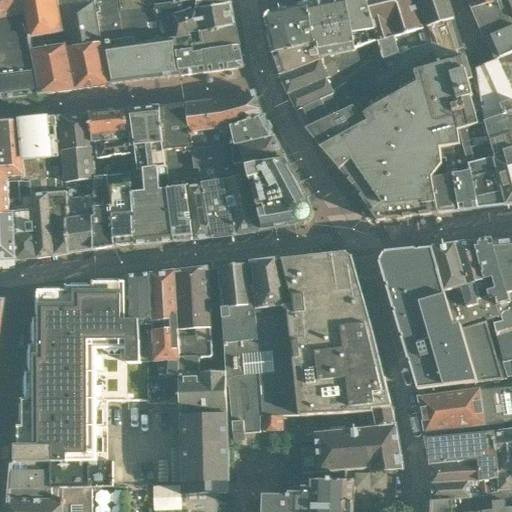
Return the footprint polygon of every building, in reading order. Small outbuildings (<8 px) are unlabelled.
[(0,0),(0,20),(26,17),(23,0),(0,0)] [(119,0),(120,11),(155,6),(194,0),(119,0)] [(194,0),(155,6),(157,19),(173,16),(196,9),(231,4),(230,0),(194,0)] [(337,75),(353,105),(378,93),(371,78),(386,71),(382,59),(382,57),(377,41),(376,41),(370,43),(370,44),(355,49),(346,0),(332,0),(309,5),(318,45),(321,59),(316,61),(325,70),(335,64),(337,75)] [(375,30),(366,0),(346,0),(355,49),(370,44),(370,43),(367,31),(373,30),(375,30)] [(399,52),(394,38),(425,28),(414,0),(366,0),(375,30),(373,30),(376,41),(377,41),(382,57),(399,52)] [(416,0),(425,25),(453,17),(447,0),(416,0)] [(468,0),(472,9),(500,2),(498,0),(468,0)] [(511,52),(511,0),(500,2),(511,28),(485,39),(495,60),(511,52)] [(472,9),(485,39),(511,28),(500,2),(472,9)] [(270,14),(265,21),(269,34),(268,34),(273,55),(318,45),(309,5),(270,14)] [(427,27),(431,43),(437,65),(466,56),(453,17),(425,25),(426,27),(427,27)] [(175,40),(177,53),(194,50),(194,54),(207,51),(240,47),(235,27),(199,33),(190,34),(190,38),(175,40)] [(399,52),(382,57),(382,59),(386,71),(371,78),(378,93),(353,105),(354,107),(306,130),(305,130),(319,148),(363,123),(360,117),(418,83),(414,71),(437,65),(431,43),(409,49),(399,53),(399,52)] [(280,78),(316,61),(321,59),(318,45),(273,55),(280,78)] [(181,77),(243,68),(240,47),(207,51),(194,54),(194,50),(177,53),(181,77)] [(511,52),(495,60),(511,96),(511,52)] [(440,149),(451,147),(466,145),(463,130),(479,125),(475,111),(471,98),(473,97),(468,80),(473,79),(466,56),(437,65),(414,71),(418,83),(360,117),(363,123),(319,148),(320,148),(341,171),(349,181),(348,181),(350,183),(354,187),(361,196),(360,197),(366,205),(367,206),(372,212),(371,213),(378,222),(386,221),(385,220),(397,219),(404,218),(404,219),(412,218),(412,217),(420,216),(420,218),(429,216),(432,216),(432,215),(438,214),(432,178),(442,165),(441,159),(440,149)] [(316,61),(280,78),(289,96),(317,84),(327,79),(337,75),(335,64),(325,70),(316,61)] [(353,105),(337,75),(327,79),(317,84),(325,99),(297,112),(306,130),(354,107),(353,105)] [(317,84),(289,96),(297,112),(325,99),(317,84)] [(164,144),(166,173),(191,170),(195,170),(192,150),(229,145),(227,129),(231,128),(231,127),(263,117),(255,93),(240,97),(226,101),(217,102),(160,108),(164,144)] [(511,101),(501,106),(501,107),(497,109),(499,116),(503,114),(504,116),(484,123),(506,206),(511,205),(511,101)] [(164,144),(160,108),(130,111),(135,147),(164,144)] [(135,147),(130,111),(127,112),(130,140),(133,155),(134,155),(136,173),(137,178),(142,183),(145,183),(146,192),(133,194),(134,214),(135,246),(174,243),(168,190),(166,173),(164,144),(135,147)] [(96,144),(130,140),(127,112),(90,115),(92,144),(96,144)] [(93,148),(95,161),(98,160),(96,144),(92,144),(90,115),(86,116),(89,148),(93,148)] [(63,151),(89,148),(86,116),(60,118),(63,151)] [(227,129),(229,145),(229,148),(274,138),(263,117),(231,127),(231,128),(227,129)] [(49,159),(51,180),(61,179),(60,171),(65,171),(63,151),(60,118),(21,122),(23,158),(24,162),(49,159)] [(0,159),(23,158),(21,122),(0,123),(0,159)] [(506,206),(484,123),(479,125),(463,130),(466,145),(478,209),(506,206)] [(250,234),(263,232),(246,166),(286,160),(274,138),(229,148),(231,165),(221,166),(236,235),(250,234)] [(133,155),(130,140),(96,144),(98,160),(133,155)] [(199,169),(212,239),(236,235),(221,166),(231,165),(229,148),(229,145),(192,150),(195,170),(199,169)] [(478,209),(466,145),(451,147),(453,175),(459,212),(478,209)] [(438,214),(459,212),(453,175),(451,147),(440,149),(441,159),(446,159),(447,176),(432,178),(438,214)] [(63,151),(65,171),(66,178),(67,184),(95,180),(95,178),(96,178),(95,161),(93,148),(89,148),(63,151)] [(0,260),(17,260),(15,213),(11,213),(9,183),(19,183),(20,203),(26,202),(24,162),(23,158),(0,159),(0,260)] [(38,259),(55,257),(50,200),(51,200),(49,180),(51,180),(49,159),(24,162),(26,202),(33,202),(33,211),(38,259)] [(313,210),(286,160),(246,166),(263,232),(306,224),(305,219),(308,213),(313,210)] [(191,170),(166,173),(168,190),(174,243),(194,241),(212,239),(199,169),(195,170),(191,170)] [(50,200),(55,257),(69,255),(68,234),(67,229),(69,229),(68,193),(67,184),(66,178),(65,171),(60,171),(61,179),(51,180),(49,180),(51,200),(50,200)] [(111,197),(113,207),(115,247),(135,246),(134,214),(133,194),(132,184),(132,173),(111,174),(111,176),(109,177),(111,197)] [(93,218),(93,251),(115,247),(113,207),(105,208),(105,198),(111,197),(109,177),(96,178),(95,178),(95,180),(94,196),(94,209),(95,218),(93,218)] [(68,234),(69,255),(93,251),(93,218),(95,218),(94,209),(94,196),(95,180),(67,184),(68,193),(69,229),(67,229),(68,234)] [(15,213),(17,260),(38,259),(33,211),(15,213)] [(496,357),(503,380),(508,379),(502,362),(511,359),(511,239),(492,241),(510,302),(511,310),(504,312),(501,315),(503,322),(493,324),(499,345),(501,356),(496,357)] [(475,243),(486,281),(493,279),(496,290),(489,292),(488,293),(489,296),(490,300),(495,298),(498,306),(510,302),(492,241),(475,243)] [(479,295),(488,293),(489,292),(486,281),(475,243),(456,246),(468,287),(476,284),(479,295)] [(501,315),(498,306),(495,298),(490,300),(489,296),(480,299),(479,295),(476,284),(468,287),(456,246),(433,249),(455,327),(461,325),(485,317),(487,321),(492,319),(493,324),(503,322),(501,315)] [(455,327),(433,249),(420,250),(420,251),(416,251),(416,250),(400,251),(386,253),(386,254),(384,254),(380,261),(381,263),(380,263),(386,285),(388,285),(389,288),(387,289),(394,311),(395,310),(396,313),(394,314),(401,336),(403,335),(403,339),(402,339),(408,361),(410,361),(411,364),(418,391),(445,387),(478,383),(503,380),(496,357),(486,322),(462,329),(461,325),(455,327)] [(300,417),(306,417),(357,414),(373,413),(373,410),(392,407),(390,403),(387,388),(373,331),(352,258),(349,256),(346,254),(282,261),(294,306),(288,307),(291,367),(296,389),(299,389),(300,417)] [(282,261),(252,265),(257,311),(262,383),(262,409),(262,417),(284,417),(300,417),(299,389),(296,389),(291,367),(288,307),(294,306),(282,261)] [(252,264),(219,268),(223,309),(222,309),(226,347),(226,372),(227,386),(230,385),(233,443),(242,442),(242,445),(252,444),(252,441),(255,441),(255,435),(263,434),(263,433),(262,417),(262,409),(262,383),(257,311),(252,265),(252,264)] [(208,269),(176,273),(180,348),(212,345),(211,330),(208,269)] [(180,404),(180,348),(176,273),(151,276),(155,363),(148,363),(148,402),(149,402),(148,405),(176,404),(180,404)] [(140,364),(148,363),(155,363),(151,276),(127,279),(127,284),(126,284),(127,323),(140,322),(140,364)] [(97,463),(97,447),(96,402),(148,402),(148,363),(140,364),(140,322),(127,323),(126,284),(122,284),(122,283),(120,283),(120,284),(95,284),(95,283),(93,283),(93,288),(68,288),(68,287),(66,287),(66,292),(39,292),(39,320),(34,320),(34,321),(35,321),(35,347),(30,347),(30,348),(31,348),(31,374),(26,374),(26,375),(27,375),(27,400),(22,401),(22,402),(23,402),(23,427),(18,427),(18,429),(19,429),(19,447),(16,447),(16,464),(97,463)] [(182,418),(183,482),(184,484),(230,482),(228,415),(227,386),(226,372),(200,374),(200,358),(210,358),(213,356),(212,345),(180,348),(180,404),(180,418),(182,418)] [(511,359),(502,362),(508,379),(509,383),(509,388),(511,387),(511,359)] [(480,391),(420,399),(423,416),(426,433),(485,426),(511,422),(511,387),(509,388),(499,389),(480,391)] [(316,433),(315,428),(291,430),(293,444),(315,442),(316,447),(301,449),(303,475),(318,474),(370,469),(371,474),(404,471),(399,445),(398,440),(396,424),(392,407),(373,410),(373,413),(357,414),(360,428),(345,430),(345,427),(330,429),(330,432),(316,433)] [(284,417),(262,417),(263,433),(284,431),(284,417)] [(511,430),(494,433),(497,452),(499,479),(498,479),(499,492),(511,490),(511,430)] [(499,494),(499,492),(498,479),(499,479),(497,452),(494,433),(494,432),(427,439),(429,453),(432,466),(471,461),(471,464),(473,465),(479,466),(479,483),(487,481),(490,495),(499,494)] [(432,466),(433,485),(470,483),(470,489),(480,490),(481,497),(490,495),(487,481),(479,483),(479,466),(473,465),(471,464),(471,461),(432,466)] [(92,488),(113,487),(113,462),(106,463),(97,463),(16,464),(13,464),(10,499),(66,501),(66,489),(92,488)] [(354,511),(355,483),(332,481),(332,480),(328,480),(328,482),(312,481),(311,489),(291,488),(290,497),(264,496),(263,511),(354,511)] [(471,499),(481,497),(480,490),(470,489),(470,483),(433,485),(432,501),(471,499)] [(153,486),(154,511),(181,510),(180,485),(153,486)] [(66,501),(10,499),(8,511),(91,511),(92,488),(66,489),(66,501)] [(511,511),(511,490),(499,492),(499,494),(490,495),(481,497),(471,499),(432,501),(431,511),(511,511)]
